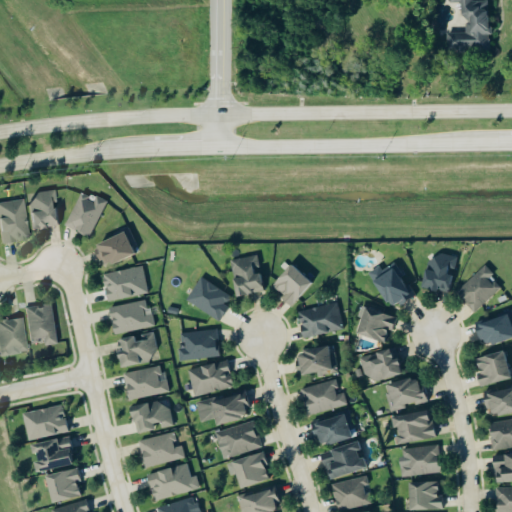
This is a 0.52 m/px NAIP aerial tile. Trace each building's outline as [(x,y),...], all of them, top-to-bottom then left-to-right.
[(449,0),(450,3),(463,2),(464,32),(447,33),(448,53),(467,52),(467,50),(490,49),(488,0),(486,0),(477,0),(449,0)] [(55,205),(54,190),(29,191),(31,229),(57,227),(56,205),(55,205)] [(94,201),(80,194),(65,226),(90,238),(108,201),(96,196),(94,201)] [(0,242),(0,243),(29,239),(23,198),(0,201),(0,242)] [(129,231),(94,243),(102,266),(137,254),(129,231)] [(422,287),(449,294),(454,272),(455,273),(459,259),(431,252),(422,287)] [(261,270),(260,270),(258,256),(232,260),(235,278),(233,278),(236,297),(264,292),(261,270)] [(271,286),(291,305),(312,283),(291,264),(271,286)] [(411,298),(393,265),(382,271),(380,266),(369,272),(389,310),(411,298)] [(501,288),(492,279),(495,276),(486,265),(456,292),(475,312),(501,288)] [(149,292),(142,266),(102,275),(108,302),(149,292)] [(186,300),(219,322),(229,306),(226,304),(231,296),(201,277),(186,300)] [(151,307),(147,308),(146,300),(109,308),(114,334),(155,326),(151,307)] [(297,312),(304,339),(344,329),(337,302),(297,312)] [(58,344),(52,303),(24,308),(30,344),(42,342),(43,346),(58,344)] [(356,334),(384,343),(388,329),(392,331),(396,317),(364,307),(356,334)] [(511,313),(477,323),(484,347),(511,339),(511,313)] [(26,349),(21,316),(0,319),(0,356),(9,355),(8,352),(26,349)] [(182,333),(184,348),(179,349),(180,360),(219,356),(217,329),(182,333)] [(152,361),(150,352),(157,351),(154,332),(137,336),(119,339),(122,352),(117,353),(120,367),(152,361)] [(300,374),(335,373),(334,354),(330,354),(330,348),(299,349),(300,374)] [(370,384),(402,374),(394,348),(374,354),(362,358),(370,384)] [(476,358),(481,386),(510,380),(505,352),(476,358)] [(194,397),(234,387),(227,360),(188,370),(194,397)] [(168,393),(163,366),(124,373),(128,400),(168,393)] [(392,412),(406,408),(405,407),(425,402),(419,377),(385,385),(392,412)] [(348,405),(344,393),(339,394),(335,380),(301,389),(309,416),(348,405)] [(489,417),(511,412),(511,388),(485,393),(489,417)] [(216,426),(245,418),(243,411),(250,408),(245,391),(196,405),(201,423),(214,420),(216,426)] [(173,426),(169,401),(130,408),(135,434),(158,430),(158,429),(173,426)] [(28,441),(69,432),(63,404),(22,413),(28,441)] [(435,439),(431,411),(391,416),(393,428),(395,428),(397,443),(435,439)] [(352,438),(350,430),(355,429),(350,413),(312,424),(319,447),(352,438)] [(493,451),(511,448),(511,419),(489,423),(493,451)] [(263,447),(255,421),(215,433),(223,460),(263,447)] [(182,446),(177,447),(173,432),(139,442),(146,469),(185,458),(182,446)] [(31,445),(35,462),(33,463),(36,473),(75,464),(69,436),(31,445)] [(367,469),(359,442),(330,450),(332,456),(323,458),(329,480),(367,469)] [(403,478),(442,472),(438,445),(399,450),(403,478)] [(269,465),(264,452),(231,462),(240,489),(269,480),(265,466),(269,465)] [(511,453),(494,455),(495,483),(511,482),(511,453)] [(196,475),(192,477),(188,463),(147,476),(155,502),(201,488),(196,475)] [(54,504),(47,477),(79,469),(82,482),(78,483),(82,497),(54,504)] [(332,483),(338,511),(371,505),(367,487),(370,486),(368,476),(332,483)] [(409,483),(409,511),(443,510),(443,496),(439,496),(438,482),(409,483)] [(511,511),(511,487),(497,488),(496,511),(511,511)] [(238,499),(242,511),(276,511),(281,511),(274,488),(238,499)] [(199,511),(196,498),(158,507),(159,511),(199,511)] [(89,511),(87,500),(52,510),(52,511),(89,511)]
